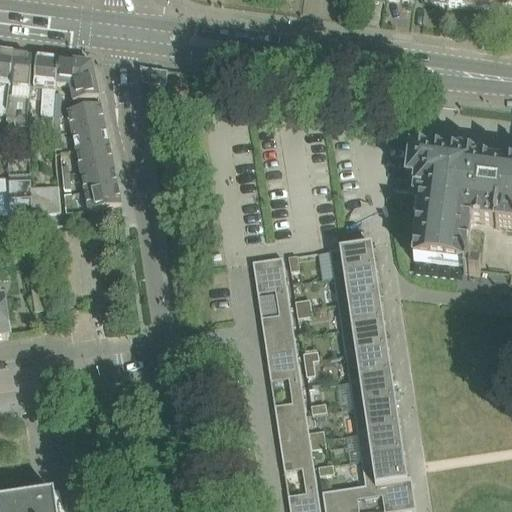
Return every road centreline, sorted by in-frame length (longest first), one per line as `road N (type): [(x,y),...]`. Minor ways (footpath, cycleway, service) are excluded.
road 1 (tertiary): [(511,82),(122,34)]
road 2 (residential): [(173,354),(122,34)]
road 3 (residential): [(191,511),(173,354)]
road 4 (residential): [(81,511),(74,489),(40,445),(34,380)]
road 5 (residential): [(34,380),(173,354)]
road 6 (tertiary): [(122,34),(0,20)]
